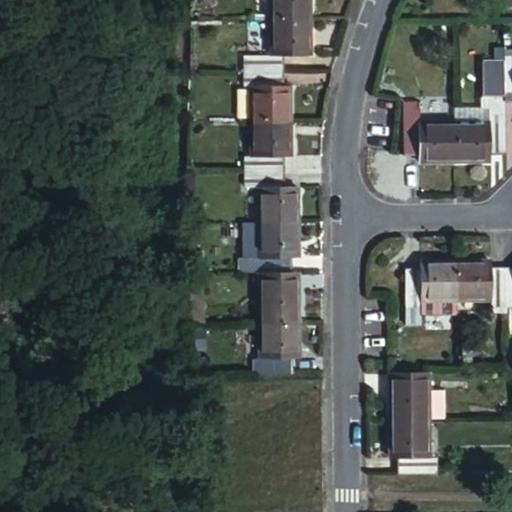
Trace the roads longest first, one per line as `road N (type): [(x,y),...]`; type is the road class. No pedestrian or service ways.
road 1 (residential): [(342,215),(347,511)]
road 2 (residential): [(371,0),(342,215)]
road 3 (residential): [(342,215),(511,211)]
